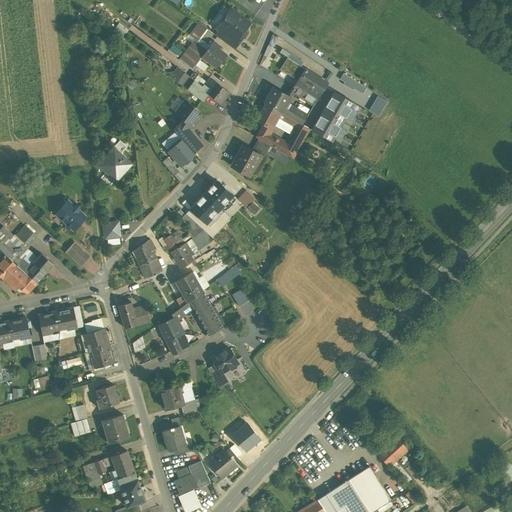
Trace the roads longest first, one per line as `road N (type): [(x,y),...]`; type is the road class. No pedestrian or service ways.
road 1 (secondary): [(511,201),(221,511)]
road 2 (residential): [(102,280),(205,167),(279,0)]
road 3 (track): [(100,241),(72,0)]
road 4 (residential): [(169,511),(131,377)]
